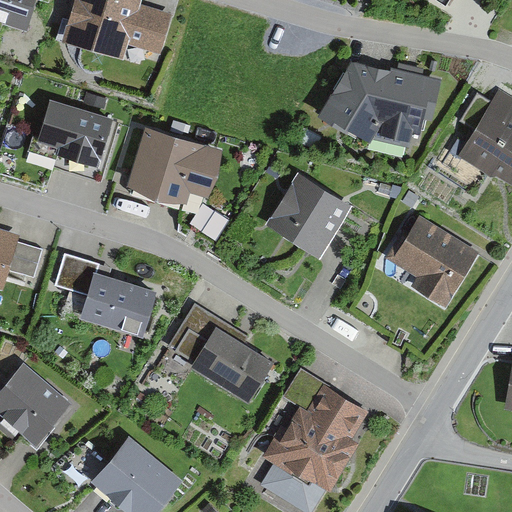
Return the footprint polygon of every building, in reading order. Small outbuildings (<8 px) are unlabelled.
[(0,0),(0,19),(28,28),(35,0),(46,0),(49,1),(48,0),(0,0)] [(141,0),(72,0),(60,37),(124,57),(128,43),(160,53),(173,12),(141,1),(141,0)] [(352,59),(317,113),(366,145),(373,138),(409,147),(413,132),(420,133),(423,116),(433,117),(443,78),(391,65),(391,67),(352,59)] [(511,97),(500,90),(460,154),(491,173),(496,171),(511,180),(511,97)] [(113,115),(50,96),(38,135),(33,134),(29,149),(57,158),(59,152),(99,164),(113,115)] [(224,146),(145,121),(126,182),(186,201),(190,188),(209,194),(224,146)] [(299,170),(266,222),(320,256),(352,204),(299,170)] [(404,228),(386,256),(416,275),(411,284),(446,305),(481,250),(419,212),(408,230),(404,228)] [(0,286),(3,288),(9,268),(34,275),(43,248),(18,240),(20,233),(0,226),(0,286)] [(144,334),(158,287),(98,269),(100,262),(65,251),(55,284),(86,293),(79,315),(144,334)] [(190,365),(248,401),(274,359),(245,341),(248,336),(195,302),(168,345),(193,360),(190,365)] [(0,387),(0,411),(37,443),(72,401),(23,360),(0,387)] [(281,423),(262,454),(274,461),(260,483),(306,511),(311,511),(327,487),(330,488),(359,442),(351,437),(368,410),(301,368),(284,395),(300,405),(286,426),(281,423)] [(129,433),(91,479),(131,511),(155,511),(183,478),(129,433)]
